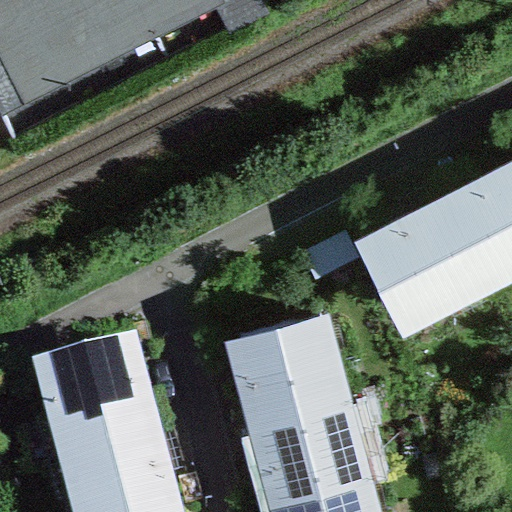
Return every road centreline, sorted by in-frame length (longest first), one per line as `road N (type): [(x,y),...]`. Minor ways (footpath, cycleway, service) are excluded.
road 1 (residential): [(511,112),(154,285)]
road 2 (residential): [(214,511),(154,285)]
road 3 (residential): [(154,285),(0,359)]
